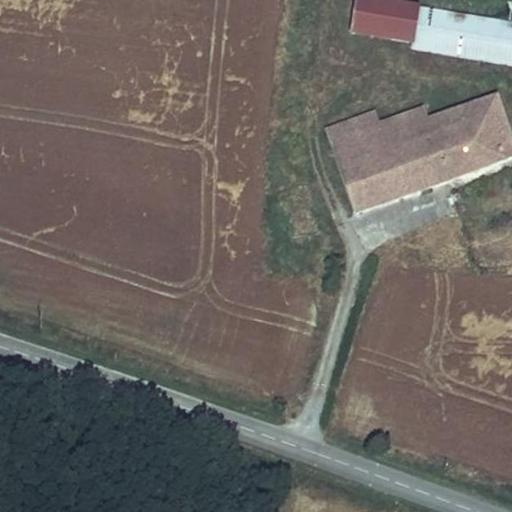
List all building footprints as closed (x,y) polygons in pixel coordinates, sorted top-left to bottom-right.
[(410,44),(415,10),(355,0),(354,0),(349,34),(410,44)] [(511,26),(415,10),(410,44),(409,51),(511,68),(511,26)] [(494,140),(508,135),(495,99),(481,104),(494,140)] [(365,168),(377,207),(511,160),(511,147),(508,135),(494,140),(481,104),(472,107),(477,121),(430,136),(425,123),(421,112),(377,128),(388,160),(365,168)] [(477,121),(472,107),(425,123),(430,136),(477,121)] [(328,147),(377,128),(372,113),(323,131),(328,147)] [(365,168),(388,160),(377,128),(328,147),(352,216),(377,207),(365,168)]
